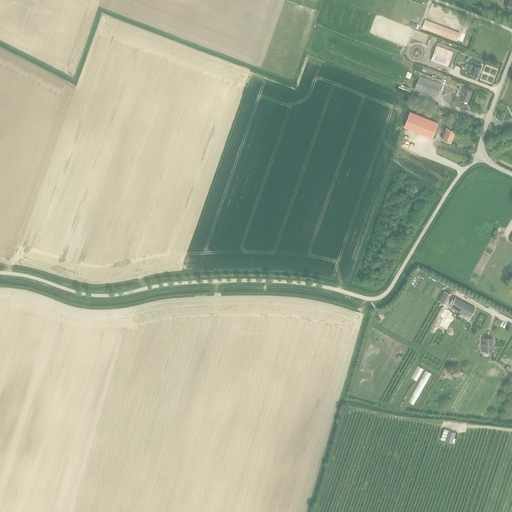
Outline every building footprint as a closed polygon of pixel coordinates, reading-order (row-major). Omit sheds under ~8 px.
[(457,41),(460,33),(425,20),(422,28),(457,41)] [(451,67),(457,50),(438,42),(436,45),(431,60),(433,61),(444,65),(451,67)] [(471,61),(467,73),(477,77),(482,65),(471,61)] [(436,97),(442,80),(415,70),(413,74),(419,76),(414,89),(436,97)] [(468,102),(472,91),(464,88),(460,99),(468,102)] [(432,138),(438,123),(410,112),(404,127),(432,138)] [(451,142),(455,131),(446,128),(445,130),(443,129),(442,132),(444,132),(442,139),(451,142)] [(475,308),(455,297),(450,307),(466,316),(467,315),(470,317),(475,308)] [(444,311),(442,315),(444,316),(441,321),(448,325),(451,319),(452,320),(454,316),(446,312),(446,313),(444,311)] [(492,338),(482,338),(483,351),(493,351),(493,346),(492,346),(492,338)] [(413,406),(431,375),(425,372),(407,402),(413,406)] [(452,443),(455,433),(444,429),(441,439),(452,443)]
